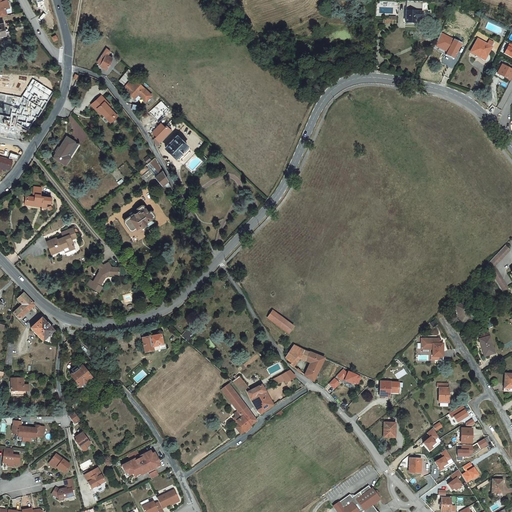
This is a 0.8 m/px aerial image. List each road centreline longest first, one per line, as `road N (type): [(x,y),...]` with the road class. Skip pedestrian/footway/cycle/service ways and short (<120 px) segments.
road 1 (secondary): [(511,147),(459,96),(355,78),(318,107),(272,202),(218,261)]
road 2 (unclassified): [(218,261),(142,129),(103,79),(67,67)]
road 3 (unclassified): [(182,479),(158,435),(65,321)]
road 4 (secondary): [(218,261),(148,317),(65,320)]
road 5 (unclassified): [(313,385),(426,511)]
road 6 (unclassified): [(313,385),(182,479)]
road 7 (unclassified): [(218,261),(281,357),(313,385)]
road 8 (unknown): [(212,251),(239,183),(222,174),(188,184),(175,163)]
